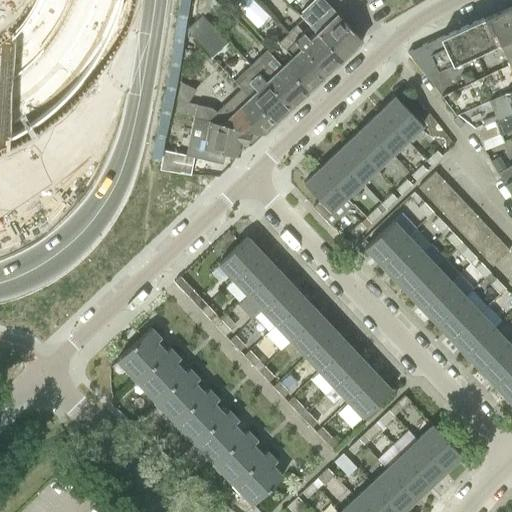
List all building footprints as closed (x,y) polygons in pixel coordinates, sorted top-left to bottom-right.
[(198,0),(197,7),(204,15),(217,1),(215,0),(198,0)] [(511,3),(482,18),(407,52),(411,57),(425,75),(483,47),(493,42),(511,33),(511,3)] [(318,33),(342,59),(362,40),(338,13),(327,23),(310,5),(299,14),(317,33),(318,33)] [(287,33),(326,74),(342,59),(318,33),(317,33),(310,40),(296,25),(287,33)] [(94,39),(90,58),(171,78),(181,37),(142,28),(141,34),(120,30),(117,45),(94,39)] [(307,92),(326,74),(287,33),(278,42),(292,57),(283,65),(307,92)] [(481,74),(511,59),(511,33),(493,42),(483,47),(425,75),(440,94),(481,74)] [(283,65),(283,66),(269,51),(261,58),(260,57),(250,65),(290,108),(307,92),(283,65)] [(476,102),(511,86),(511,59),(481,74),(440,94),(455,112),(476,102)] [(274,123),(290,108),(250,65),(234,81),(249,97),(274,123)] [(221,105),(216,110),(208,106),(188,102),(197,89),(181,82),(176,100),(179,100),(176,112),(264,132),(274,123),(249,97),(230,114),(221,105)] [(511,86),(476,102),(455,112),(470,130),(475,128),(485,124),(511,112),(511,86)] [(422,125),(395,97),(380,111),(407,139),(422,125)] [(75,124),(88,125),(89,109),(76,108),(75,124)] [(392,154),(407,139),(380,111),(365,125),(392,154)] [(242,143),(249,145),(250,145),(264,132),(176,112),(176,113),(174,112),(171,125),(190,130),(189,135),(190,136),(186,150),(216,157),(218,151),(239,156),(242,143)] [(511,112),(485,124),(475,128),(483,138),(498,134),(511,127),(511,112)] [(376,168),(392,154),(365,125),(350,140),(376,168)] [(361,182),(376,168),(350,140),(334,154),(361,182)] [(161,169),(189,174),(193,156),(163,149),(161,169)] [(427,160),(432,165),(442,156),(437,151),(427,160)] [(319,168),(346,197),(361,182),(334,154),(319,168)] [(417,180),(427,170),(422,165),(412,175),(417,180)] [(511,165),(499,173),(506,183),(504,185),(510,195),(511,194),(511,165)] [(304,183),(331,211),(346,197),(319,168),(304,183)] [(435,170),(418,187),(426,196),(444,179),(435,170)] [(401,194),(412,185),(407,179),(396,189),(401,194)] [(426,196),(434,204),(452,188),(444,179),(426,196)] [(434,204),(443,213),(460,197),(452,188),(434,204)] [(386,209),(397,199),(392,193),(381,203),(386,209)] [(443,213),(451,222),(468,205),(460,197),(443,213)] [(427,217),(433,212),(424,202),(419,207),(427,217)] [(451,222),(459,231),(477,214),(468,205),(451,222)] [(381,213),(376,208),(365,218),(371,223),(381,213)] [(459,231),(468,239),(485,223),(477,214),(459,231)] [(433,222),(442,232),(447,227),(438,217),(433,222)] [(371,223),(365,218),(361,223),(366,228),(371,223)] [(393,221),(365,247),(379,263),(407,236),(393,221)] [(355,238),(366,228),(361,223),(360,222),(350,232),(355,238)] [(468,239),(476,248),(493,232),(485,223),(468,239)] [(476,248),(484,257),(501,240),(493,232),(476,248)] [(447,238),(456,247),(462,242),(452,233),(447,238)] [(422,252),(407,236),(379,263),(394,278),(422,252)] [(247,237),(218,263),(233,279),(261,252),(247,237)] [(501,240),(484,257),(492,266),(510,249),(501,240)] [(476,257),(462,242),(456,247),(470,262),(476,257)] [(261,252),(233,279),(247,294),(276,267),(261,252)] [(436,267),(422,252),(394,278),(408,293),(436,267)] [(491,273),(476,257),(470,262),(485,278),(491,273)] [(445,259),(436,267),(408,293),(422,308),(459,274),(445,259)] [(290,283),(276,267),(247,294),(238,303),(252,318),(262,309),(290,283)] [(505,288),(491,273),(485,278),(500,293),(505,288)] [(473,288),(459,274),(422,308),(437,324),(473,290),(472,289),(473,288)] [(290,283),(262,309),(276,325),(305,298),(290,283)] [(186,294),(196,305),(202,299),(192,289),(186,294)] [(480,313),(486,305),(473,290),(437,324),(451,339),(480,313)] [(305,298),(276,325),(266,334),(280,350),(290,340),(319,313),(305,298)] [(201,310),(211,320),(216,315),(207,305),(201,310)] [(466,354),(502,320),(487,305),(486,305),(480,313),(451,339),(466,354)] [(319,313),(290,340),(305,355),(333,328),(319,313)] [(227,314),(215,325),(225,335),(237,324),(227,314)] [(511,341),(511,330),(502,320),(466,354),(480,370),(508,343),(509,344),(511,341)] [(166,352),(166,351),(156,341),(160,337),(151,327),(116,360),(117,361),(121,357),(128,364),(124,368),(136,381),(141,377),(140,376),(166,352)] [(333,328),(305,355),(319,371),(348,344),(333,328)] [(230,340),(239,351),(245,345),(235,335),(230,340)] [(511,341),(509,344),(508,343),(480,370),(495,385),(511,368),(511,341)] [(348,344),(319,371),(334,386),(362,359),(348,344)] [(140,376),(141,377),(148,385),(144,389),(156,401),(160,398),(159,397),(186,372),(185,372),(175,361),(179,357),(170,347),(166,351),(166,352),(140,376)] [(244,355),(254,366),(259,361),(249,350),(244,355)] [(362,359),(334,386),(348,401),(377,374),(362,359)] [(259,371),(268,382),(274,376),(264,366),(259,371)] [(205,393),(204,392),(194,382),(199,378),(189,368),(185,372),(186,372),(159,397),(160,398),(167,405),(163,409),(175,422),(179,418),(205,393)] [(511,397),(511,368),(495,385),(509,400),(511,397)] [(367,421),(382,407),(377,403),(391,390),(377,374),(348,401),(367,421)] [(273,386),(283,397),(289,392),(279,381),(273,386)] [(224,414),(224,413),(213,402),(218,398),(208,388),(204,392),(205,393),(179,418),(186,426),(182,429),(195,443),(199,439),(198,438),(224,414)] [(389,409),(394,415),(410,401),(404,395),(389,409)] [(287,402),(297,412),(303,407),(293,396),(287,402)] [(198,438),(199,439),(206,447),(202,451),(214,463),(218,459),(244,434),(243,434),(233,423),(238,419),(228,409),(224,413),(224,414),(198,438)] [(394,416),(394,415),(389,409),(388,410),(378,420),(384,425),(394,416)] [(302,417),(312,427),(317,422),(307,411),(302,417)] [(373,424),(363,434),(368,440),(379,430),(373,424)] [(461,455),(433,425),(417,439),(446,470),(461,455)] [(316,432),(326,442),(331,437),(321,427),(316,432)] [(218,459),(225,467),(221,471),(233,484),(237,480),(263,455),(263,454),(253,443),(257,440),(248,430),(243,434),(244,434),(218,459)] [(358,438),(348,448),(353,454),(364,444),(358,438)] [(417,439),(402,454),(430,484),(446,470),(417,439)] [(252,504),(283,475),(272,464),(276,460),(267,450),(263,454),(263,455),(237,480),(244,488),(240,491),(252,504)] [(430,484),(402,454),(387,468),(415,499),(430,484)] [(327,468),(317,478),(322,484),(333,474),(327,468)] [(400,511),(415,499),(387,468),(371,483),(398,511),(400,511)] [(312,482),(302,492),(307,498),(317,488),(312,482)] [(398,511),(371,483),(356,497),(369,511),(398,511)] [(297,496),(287,506),(292,511),(302,502),(297,496)] [(369,511),(356,497),(340,511),(369,511)]
